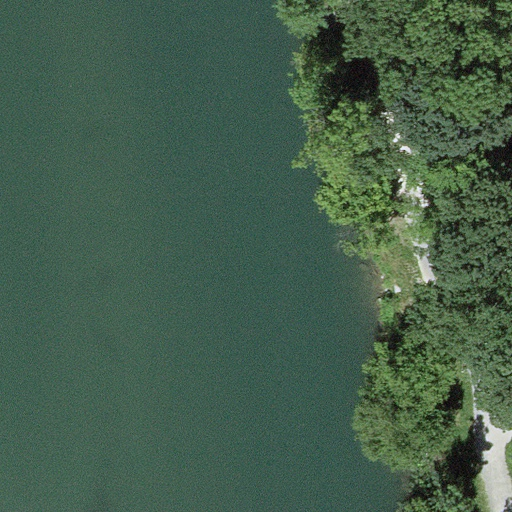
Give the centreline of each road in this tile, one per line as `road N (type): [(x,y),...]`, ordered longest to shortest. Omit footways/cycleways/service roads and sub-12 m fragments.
road 1 (track): [(388,0),(417,191),(476,384)]
road 2 (track): [(476,384),(507,511)]
